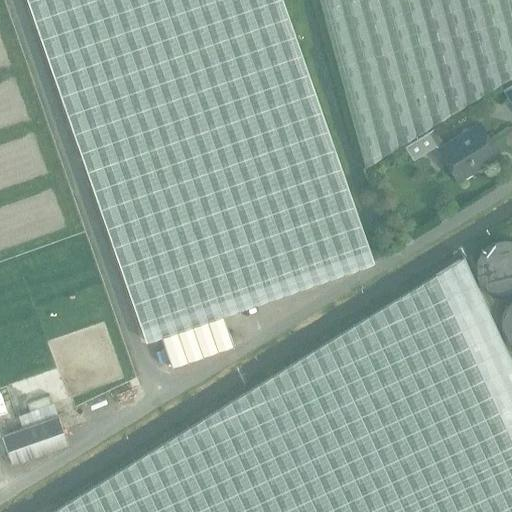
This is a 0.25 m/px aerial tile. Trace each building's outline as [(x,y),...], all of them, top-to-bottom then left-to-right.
[(161,335),(221,314),(312,282),(342,272),(370,261),(333,147),(294,34),(281,0),(22,0),(71,143),(90,190),(112,254),(142,342),(161,335)] [(511,0),(317,0),(364,169),(447,117),(511,76),(511,0)] [(511,84),(502,90),(511,106),(511,84)] [(478,123),(447,142),(443,145),(438,148),(436,149),(455,180),(458,178),(462,178),(467,174),(469,171),(482,163),(483,165),(498,155),(478,123)] [(433,128),(404,146),(412,159),(436,145),(438,148),(443,145),(433,128)] [(511,243),(509,243),(504,242),(499,242),(494,244),(489,246),(485,249),(481,253),(478,257),(476,262),(475,267),(475,272),(476,277),(478,282),(481,287),(485,290),(489,293),(494,296),(499,297),(504,297),(509,296),(511,295),(511,243)] [(511,511),(511,363),(462,256),(48,511),(511,511)] [(511,303),(511,304),(507,308),(504,312),(502,317),(501,323),(501,328),(502,334),(504,339),(507,343),(511,347),(511,303)] [(232,347),(221,314),(161,335),(173,368),(232,347)] [(68,446),(53,402),(51,402),(49,395),(26,403),(29,411),(17,416),(21,428),(1,435),(11,466),(68,446)]
